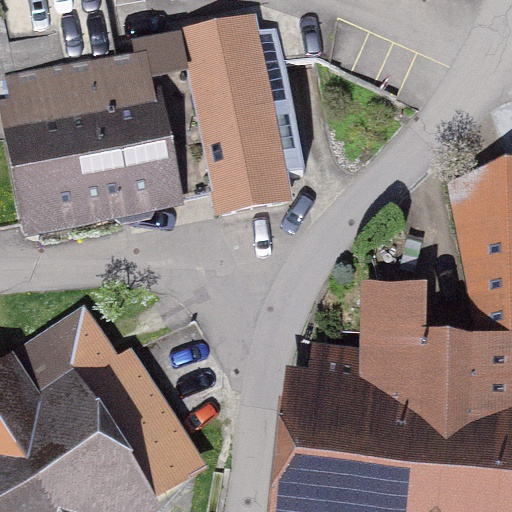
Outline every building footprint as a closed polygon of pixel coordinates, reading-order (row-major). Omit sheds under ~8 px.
[(168,200),(215,191),(184,38),(134,48),(136,59),(112,63),(100,0),(0,0),(0,7),(17,94),(9,95),(34,222),(108,207),(110,221),(121,230),(150,225),(157,213),(170,210),(168,200)] [(17,94),(0,7),(0,97),(9,95),(17,94)] [(184,36),(184,38),(215,191),(220,216),(283,204),(279,181),(303,176),(274,30),(250,35),(248,24),(184,36)] [(511,511),(511,428),(470,424),(471,369),(511,372),(511,163),(448,187),(478,342),(419,337),(419,293),(379,293),(370,330),(367,363),(322,359),(321,377),(303,405),(298,405),(287,511),(511,511)] [(84,316),(0,369),(0,511),(118,511),(195,463),(128,358),(115,366),(84,316)]
